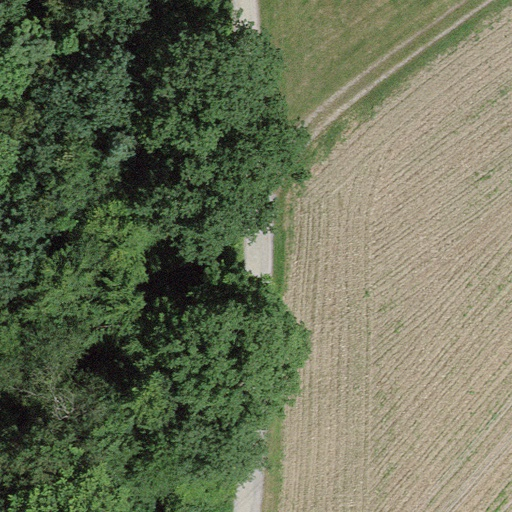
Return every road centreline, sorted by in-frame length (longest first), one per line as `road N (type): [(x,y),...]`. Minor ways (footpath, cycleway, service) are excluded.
road 1 (track): [(232,0),(257,365),(236,511)]
road 2 (track): [(245,186),(317,108),(470,0)]
